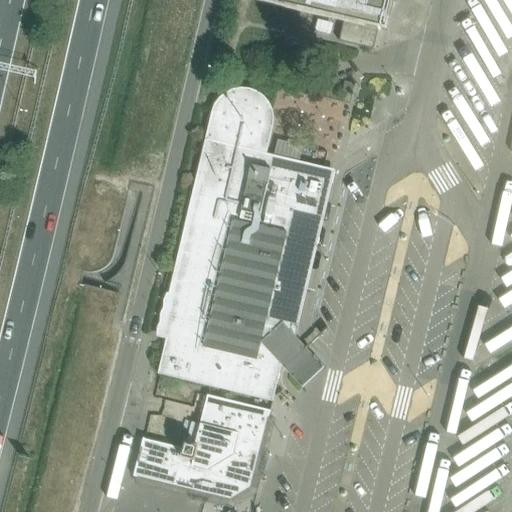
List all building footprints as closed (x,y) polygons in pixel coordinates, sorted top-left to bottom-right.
[(246,0),(250,1),(301,13),(343,23),(340,38),(339,42),(364,48),(374,50),(374,47),(378,31),(388,33),(395,0),(246,0)] [(307,49),(309,41),(286,36),(284,43),(307,49)] [(319,81),(314,80),(311,92),(331,96),(334,84),(329,83),(330,78),(320,76),(319,81)] [(267,154),(273,128),(274,119),(273,111),(270,103),(265,97),(258,92),(250,89),(241,88),(234,89),(226,93),(220,97),(215,105),(212,112),(196,181),(169,294),(167,293),(164,301),(164,308),(161,316),(161,322),(157,329),(157,336),(167,339),(165,344),(158,374),(199,384),(273,401),(273,400),(281,365),(282,364),(289,366),(297,332),(335,170),(332,169),(282,157),(267,154)] [(260,453),(270,411),(208,396),(195,446),(185,444),(183,449),(143,439),(134,477),(190,491),(189,499),(191,501),(205,504),(208,503),(210,496),(230,501),(251,489),(253,480),(260,482),(263,480),(268,458),(267,455),(260,453)]
